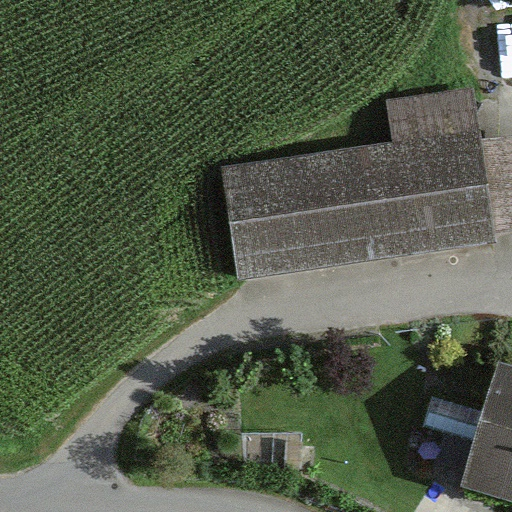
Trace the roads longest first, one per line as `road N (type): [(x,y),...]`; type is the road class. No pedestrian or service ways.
road 1 (track): [(43,511),(65,499),(121,411),(226,327),(511,292)]
road 2 (unclassified): [(0,496),(217,511)]
